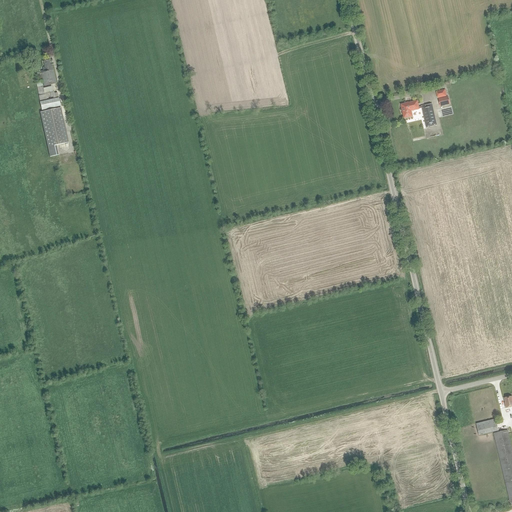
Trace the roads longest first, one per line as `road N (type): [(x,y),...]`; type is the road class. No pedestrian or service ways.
road 1 (unclassified): [(440,392),(348,0)]
road 2 (unclassified): [(468,511),(440,392)]
